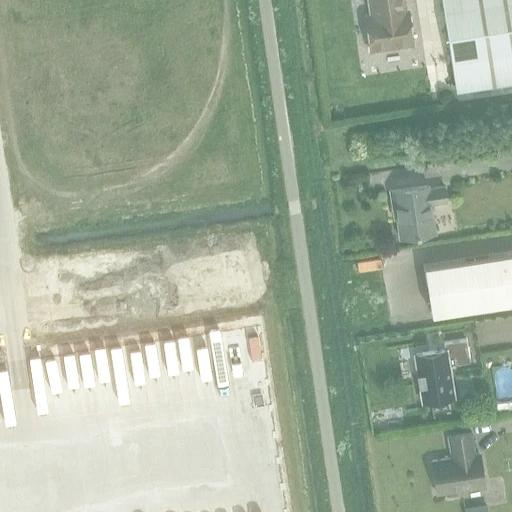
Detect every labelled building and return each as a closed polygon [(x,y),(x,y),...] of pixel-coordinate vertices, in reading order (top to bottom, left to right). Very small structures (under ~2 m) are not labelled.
[(365,15),(370,51),(412,45),(407,9),(406,9),(404,0),(367,0),(370,14),(365,15)] [(511,0),(441,0),(456,89),(511,80),(511,0)] [(400,238),(435,232),(431,204),(446,201),(444,186),(428,188),(428,185),(390,192),(392,209),(395,209),(400,238)] [(511,300),(511,250),(423,264),(430,313),(511,300)] [(379,252),(360,255),(362,264),(381,261),(379,252)] [(444,342),(445,349),(414,354),(422,401),(453,396),(448,365),(469,362),(465,339),(444,342)] [(454,457),(431,460),(437,494),(443,493),(447,496),(460,494),(463,490),(484,486),(479,453),(474,453),(471,432),(447,435),(450,451),(453,450),(454,457)]
